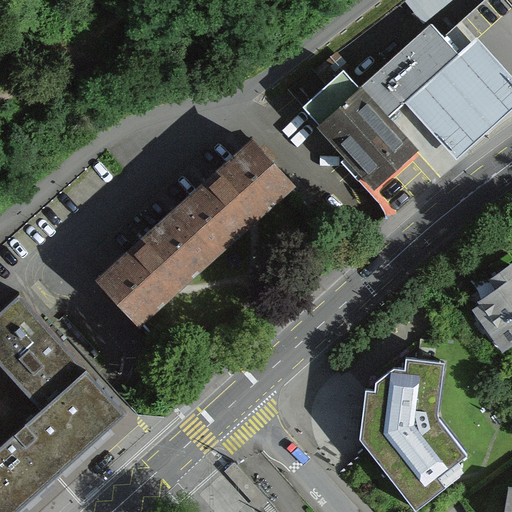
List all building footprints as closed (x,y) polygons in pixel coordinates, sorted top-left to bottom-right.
[(401,102),(455,55),(428,24),(357,86),(384,117),(401,102)] [(445,153),(452,160),(511,106),(511,78),(495,60),(475,37),(455,55),(401,102),(445,153)] [(372,187),(414,150),(384,117),(357,86),(342,69),(300,105),(372,187)] [(296,193),(251,143),(98,279),(142,329),(296,193)] [(511,267),(490,285),(496,295),(474,313),(504,358),(511,352),(511,267)] [(0,511),(9,511),(50,477),(124,411),(104,388),(72,353),(17,291),(0,305),(0,511)] [(448,365),(407,361),(406,370),(394,369),(375,383),(375,396),(364,393),(356,446),(408,511),(424,511),(478,463),(441,419),(448,365)] [(266,501),(235,468),(229,474),(260,508),(266,501)]
